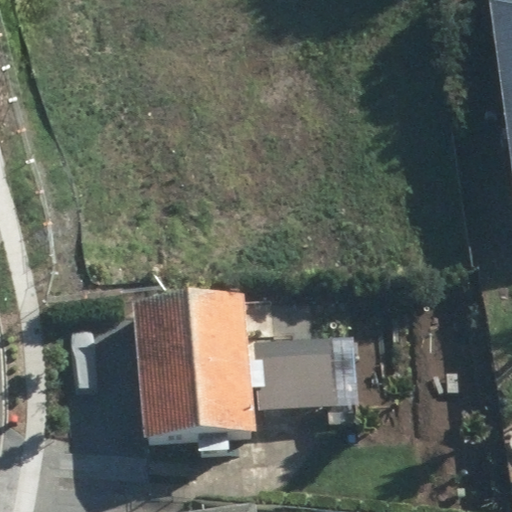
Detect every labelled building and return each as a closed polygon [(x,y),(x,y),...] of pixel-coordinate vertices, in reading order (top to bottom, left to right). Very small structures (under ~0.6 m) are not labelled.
[(88,0),(104,64),(245,29),(237,0),(88,0)] [(511,0),(493,0),(511,139),(511,0)] [(125,250),(178,238),(181,252),(216,245),(213,231),(232,227),(203,90),(96,113),(125,250)] [(254,303),(139,310),(148,451),(262,444),(261,423),(353,417),(349,348),(257,353),(254,303)] [(511,439),(502,446),(511,461),(511,439)]
